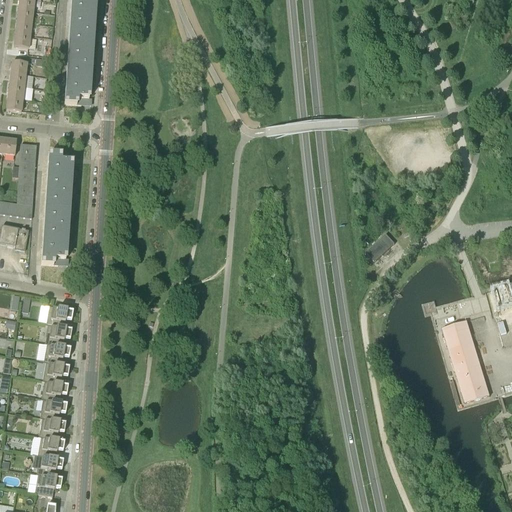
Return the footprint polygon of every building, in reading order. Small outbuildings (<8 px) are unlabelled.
[(34,2),(19,0),(18,12),(33,14),(34,2)] [(70,0),(64,106),(81,107),(82,101),(89,101),(95,4),(88,3),(88,0),(70,0)] [(33,14),(18,12),(16,24),(31,26),(33,14)] [(31,26),(16,24),(15,36),(30,38),(31,26)] [(30,38),(15,36),(13,49),(28,51),(30,38)] [(11,64),(10,76),(25,78),(34,79),(35,67),(48,69),(48,62),(27,60),(26,65),(11,64)] [(10,76),(9,88),(24,90),(25,78),(10,76)] [(24,90),(9,88),(7,100),(22,102),(24,90)] [(22,102),(7,100),(6,112),(21,114),(22,102)] [(3,141),(2,156),(14,157),(16,142),(3,141)] [(19,206),(25,207),(32,208),(36,148),(20,146),(19,169),(18,180),(16,206),(19,206)] [(48,156),(41,266),(58,267),(58,261),(65,261),(72,164),(64,164),(65,157),(48,156)] [(10,218),(12,206),(5,205),(3,217),(10,218)] [(17,219),(19,206),(16,206),(12,206),(10,218),(17,219)] [(24,220),(25,207),(19,206),(17,219),(24,220)] [(25,207),(24,220),(32,221),(32,208),(25,207)] [(1,228),(0,233),(0,246),(14,249),(14,252),(24,254),(26,244),(28,233),(24,232),(25,231),(21,231),(21,232),(1,228)] [(375,264),(381,258),(394,245),(386,236),(366,254),(375,264)] [(511,289),(492,295),(499,317),(511,313),(511,289)] [(46,327),(63,330),(64,324),(65,324),(65,323),(64,323),(64,321),(71,322),(72,313),(64,311),(64,309),(57,307),(57,310),(49,309),(46,327)] [(15,323),(6,322),(5,329),(14,331),(15,323)] [(467,323),(441,330),(464,405),(490,398),(467,323)] [(45,346),(62,349),(63,342),(63,340),(70,341),(71,332),(63,330),(46,327),(45,327),(45,328),(48,328),(45,346)] [(46,347),(43,365),(61,367),(62,361),(62,360),(62,358),(68,359),(70,350),(62,349),(45,346),(44,346),(44,347),(46,347)] [(45,366),(42,383),(59,386),(60,380),(61,380),(61,379),(60,379),(61,377),(67,378),(69,369),(61,367),(43,365),(42,365),(45,366)] [(44,384),(41,402),(58,405),(59,398),(60,398),(59,398),(60,396),(66,397),(68,388),(59,386),(42,383),(41,383),(41,384),(44,384)] [(0,387),(0,394),(7,395),(8,389),(0,387)] [(42,403),(39,421),(57,423),(58,417),(59,416),(58,416),(58,414),(65,415),(66,406),(58,405),(41,402),(40,402),(40,403),(42,403)] [(41,422),(38,439),(56,442),(57,436),(57,435),(57,433),(64,434),(65,425),(57,423),(39,421),(41,422)] [(40,440),(37,458),(54,461),(56,454),(55,454),(56,452),(62,453),(64,443),(56,442),(38,439),(37,440),(40,440)] [(61,471),(63,462),(54,461),(37,458),(34,457),(32,469),(37,470),(36,477),(53,479),(54,473),(55,473),(55,472),(54,472),(55,470),(61,471)] [(34,496),(52,499),(53,492),(54,492),(54,491),(53,491),(53,489),(60,490),(62,481),(53,479),(35,477),(38,478),(35,495),(34,495),(34,496)]
